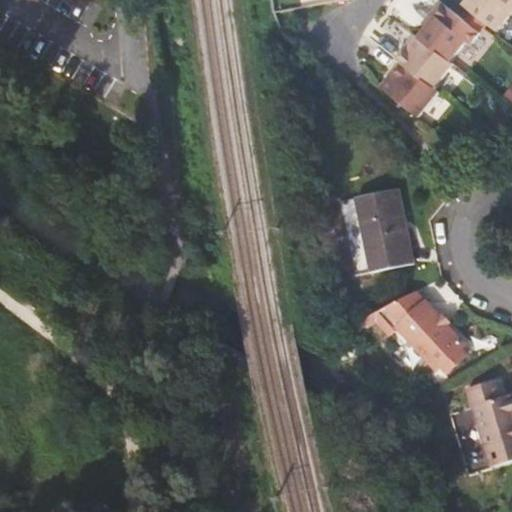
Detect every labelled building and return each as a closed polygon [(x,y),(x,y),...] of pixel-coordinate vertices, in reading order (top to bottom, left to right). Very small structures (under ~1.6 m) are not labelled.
[(511,0),(474,0),(468,10),(475,16),(488,27),(500,35),(511,19),(511,0)] [(469,47),(472,49),(482,36),(468,23),(448,8),(415,51),(411,48),(399,64),(402,67),(396,76),(400,80),(388,94),(420,121),(440,96),(437,93),(456,67),(455,65),(469,47)] [(468,23),(482,36),(488,27),(475,16),(468,23)] [(412,267),(398,192),(356,199),(370,275),(412,267)] [(426,305),(396,332),(435,376),(465,349),(426,305)] [(511,459),(511,392),(473,404),(492,466),(511,459)]
